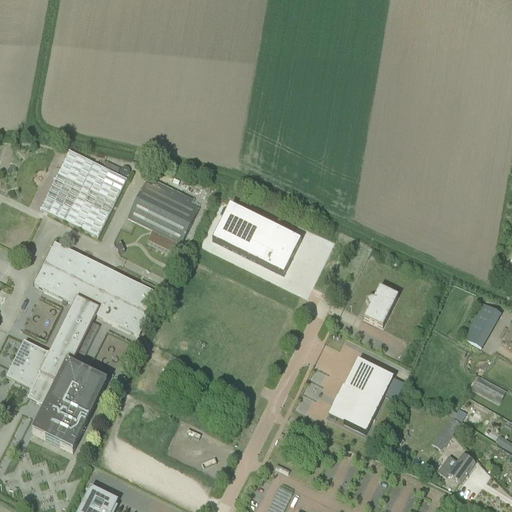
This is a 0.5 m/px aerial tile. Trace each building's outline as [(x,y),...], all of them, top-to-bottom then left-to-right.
[(98,241),(102,232),(127,182),(69,154),(40,212),(98,241)] [(181,247),(186,238),(199,211),(145,184),(127,221),(181,247)] [(301,243),(229,208),(212,244),(283,279),(301,243)] [(24,344),(19,354),(7,380),(32,393),(28,401),(36,404),(37,402),(46,407),(32,436),(73,456),(107,385),(68,366),(71,360),(82,365),(99,329),(89,324),(92,317),(139,340),(159,298),(112,275),(111,277),(107,275),(108,272),(55,246),(46,265),(49,267),(47,271),(44,269),(34,288),(74,308),(49,357),(24,344)] [(366,303),(367,303),(369,309),(370,309),(364,321),(382,331),(398,299),(379,290),(374,300),(366,303)] [(21,309),(26,298),(21,296),(12,317),(19,320),(23,310),(21,309)] [(462,341),(479,351),(500,317),(483,307),(462,341)] [(165,369),(176,375),(182,363),(172,357),(165,369)] [(395,379),(358,361),(345,388),(344,388),(338,399),(338,398),(334,408),(329,418),(344,426),(345,425),(367,436),(395,379)] [(473,390),(500,404),(506,394),(479,379),(473,390)] [(448,418),(454,421),(454,420),(457,415),(451,412),(448,418)] [(459,424),(464,415),(459,412),(457,415),(454,420),(454,421),(459,424)] [(453,437),(460,427),(451,420),(443,430),(453,437)] [(445,447),(453,437),(443,430),(436,440),(445,447)] [(474,436),(467,446),(476,452),(483,443),(474,436)] [(510,445),(500,439),(496,446),(505,452),(510,445)] [(460,487),(475,466),(462,457),(456,465),(449,460),(437,475),(446,482),(449,478),(460,487)] [(79,511),(114,511),(118,504),(91,490),(79,511)]
